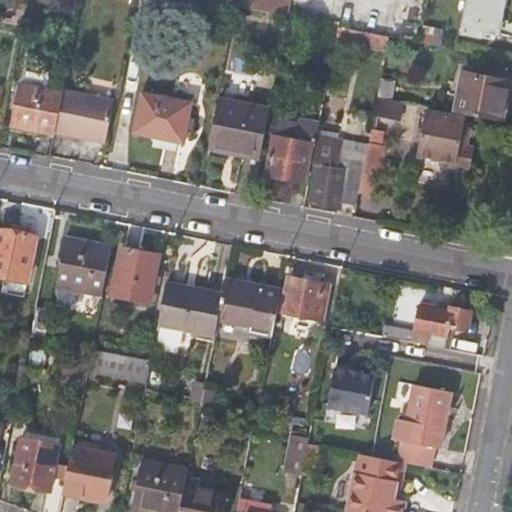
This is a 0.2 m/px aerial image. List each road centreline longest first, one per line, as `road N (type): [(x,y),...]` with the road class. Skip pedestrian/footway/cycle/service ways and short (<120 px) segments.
road 1 (residential): [(0,172),(511,274)]
road 2 (residential): [(511,348),(479,511)]
